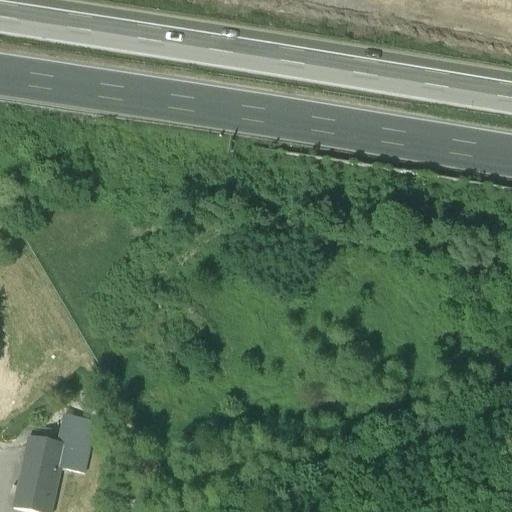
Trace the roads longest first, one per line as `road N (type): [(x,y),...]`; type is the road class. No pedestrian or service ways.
road 1 (motorway): [(0,75),(511,154)]
road 2 (motorway): [(511,100),(0,22)]
road 3 (track): [(511,420),(323,511)]
